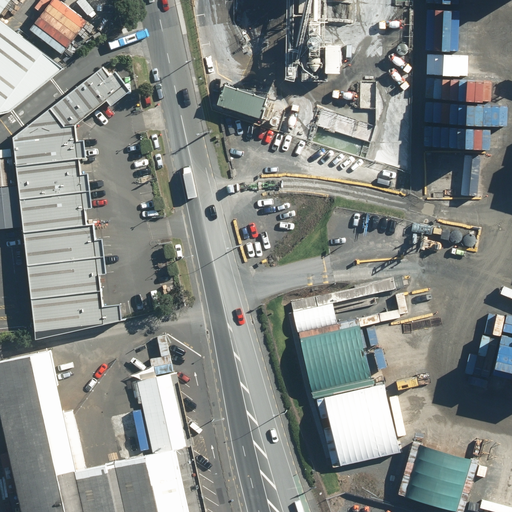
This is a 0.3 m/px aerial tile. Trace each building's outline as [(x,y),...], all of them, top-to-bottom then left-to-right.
[(0,0),(0,114),(9,113),(64,69),(0,20),(0,14),(10,0),(0,0)] [(341,46),(307,45),(305,82),(328,82),(328,73),(340,74),(341,46)] [(34,330),(35,340),(122,321),(119,305),(102,307),(99,275),(106,274),(103,239),(96,239),(94,223),(88,224),(86,209),(92,208),(88,173),(82,174),(80,159),(85,158),(84,140),(78,141),(76,125),(107,101),(110,106),(130,91),(115,71),(109,75),(103,66),(12,135),(30,294),(34,330)] [(268,99),(225,86),(219,106),(262,119),(268,99)] [(11,158),(0,159),(0,229),(18,228),(11,158)] [(363,268),(322,270),(322,282),(363,279),(363,268)] [(359,321),(283,341),(300,401),(375,381),(367,349),(359,321)] [(0,359),(0,389),(23,511),(206,511),(179,372),(138,380),(152,452),(75,466),(53,349),(0,359)] [(340,394),(351,446),(408,434),(397,382),(340,394)] [(493,511),(511,440),(491,435),(472,511),(493,511)] [(462,511),(477,460),(412,442),(397,495),(459,511),(462,511)] [(511,511),(511,457),(500,511),(511,511)]
